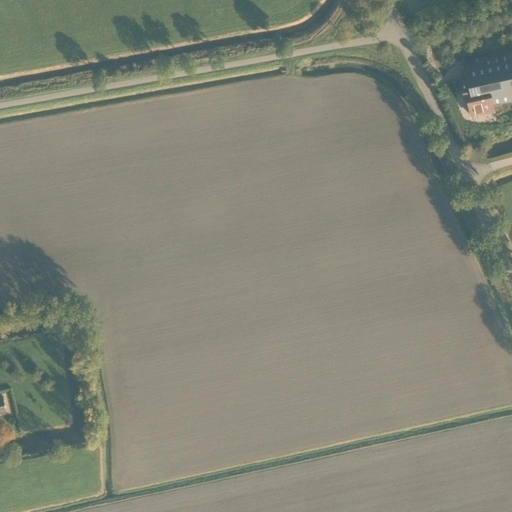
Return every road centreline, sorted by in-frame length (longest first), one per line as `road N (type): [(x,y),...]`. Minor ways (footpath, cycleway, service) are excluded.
road 1 (unclassified): [(0,105),(401,34)]
road 2 (tertiary): [(464,175),(401,34)]
